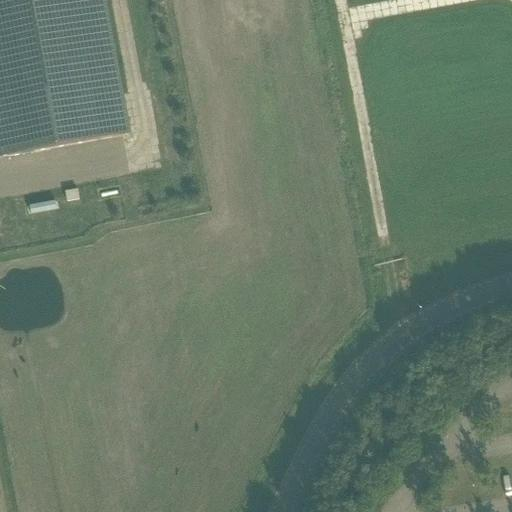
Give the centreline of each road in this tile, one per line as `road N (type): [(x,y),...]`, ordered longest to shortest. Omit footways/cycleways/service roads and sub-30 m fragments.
road 1 (track): [(401,338),(339,0)]
road 2 (unclassified): [(281,511),(327,418),(364,370),(449,308),(511,284)]
